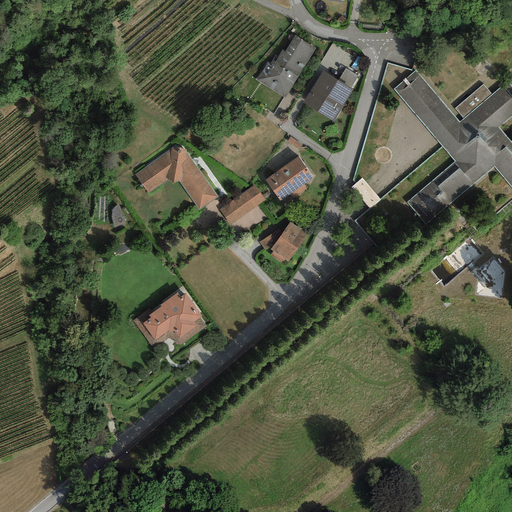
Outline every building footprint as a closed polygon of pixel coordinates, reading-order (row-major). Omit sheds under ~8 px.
[(315,49),(295,36),(285,51),(282,50),(277,57),(275,56),(270,63),(267,62),(256,80),(284,98),(315,49)] [(345,69),(338,80),(350,88),(357,76),(345,69)] [(459,123),(415,70),(393,89),(455,161),(406,202),(425,224),(494,166),(511,187),(511,140),(510,142),(499,127),(511,115),(511,87),(508,82),(492,95),(483,84),(455,109),(464,118),(459,123)] [(338,80),(323,71),(303,102),(333,121),(353,90),(350,88),(338,80)] [(171,148),(135,175),(148,193),(168,179),(174,182),(179,181),(198,211),(218,197),(185,149),(171,148)] [(280,201),(290,194),(293,198),(307,189),(304,185),(313,178),(298,157),(265,180),(280,201)] [(368,206),(380,198),(364,175),(352,183),(368,206)] [(254,185),(218,210),(229,225),(264,200),(254,185)] [(307,234),(289,222),(281,234),(279,230),(259,242),(264,251),(268,249),(273,252),(270,256),(282,264),(284,260),(289,262),(307,234)] [(202,316),(185,293),(180,297),(177,293),(150,311),(149,309),(133,321),(152,348),(167,338),(172,339),(175,344),(181,345),(205,326),(200,318),(202,316)]
